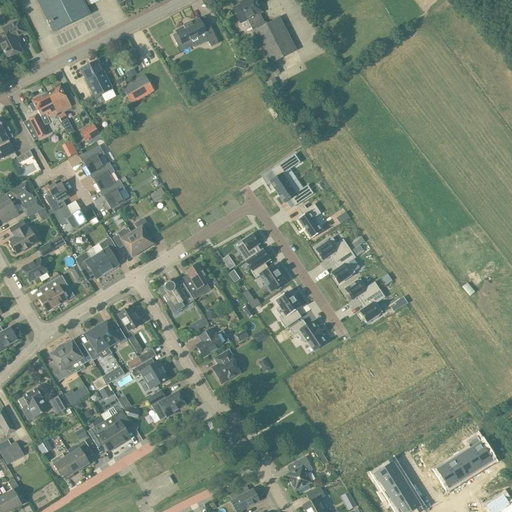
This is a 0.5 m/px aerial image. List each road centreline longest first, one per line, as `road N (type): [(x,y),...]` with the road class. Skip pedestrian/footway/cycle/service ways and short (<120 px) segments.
road 1 (residential): [(136,279),(255,206),(341,331)]
road 2 (residential): [(287,511),(236,418),(214,409),(136,279)]
road 3 (tertiary): [(0,90),(182,0)]
road 4 (residential): [(87,207),(65,167),(47,176),(0,93)]
road 5 (residential): [(43,511),(145,446)]
